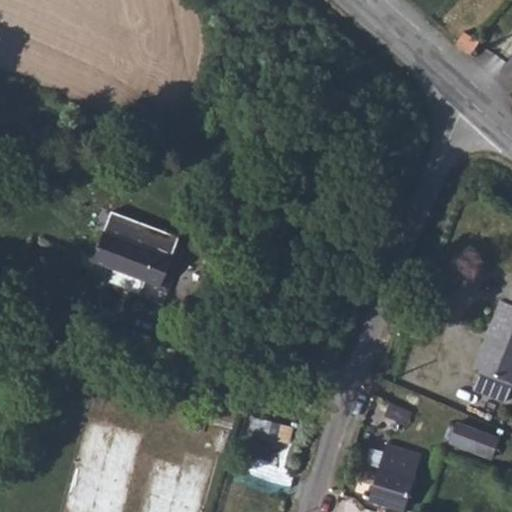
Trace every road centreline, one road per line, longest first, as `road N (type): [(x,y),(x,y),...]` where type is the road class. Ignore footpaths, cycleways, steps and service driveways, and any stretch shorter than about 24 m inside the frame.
road 1 (unclassified): [(309,511),(361,354),(471,104)]
road 2 (unclassified): [(355,0),(471,104)]
